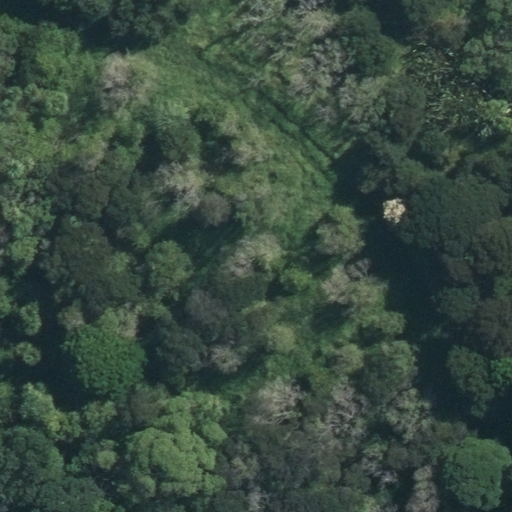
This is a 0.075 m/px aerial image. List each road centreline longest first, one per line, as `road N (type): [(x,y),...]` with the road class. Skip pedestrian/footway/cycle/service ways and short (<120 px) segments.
road 1 (track): [(511,448),(477,405),(354,178),(218,89),(163,64),(87,54),(44,25),(27,0)]
road 2 (track): [(511,160),(360,189)]
